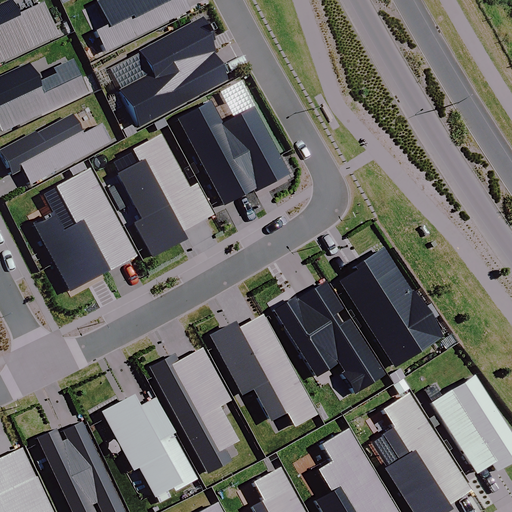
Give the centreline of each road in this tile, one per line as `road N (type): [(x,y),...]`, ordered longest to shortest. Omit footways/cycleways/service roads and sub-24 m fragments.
road 1 (residential): [(327,179),(314,222),(44,368)]
road 2 (secondary): [(511,255),(350,0)]
road 3 (secondary): [(397,0),(511,183)]
road 4 (residential): [(229,0),(327,179)]
